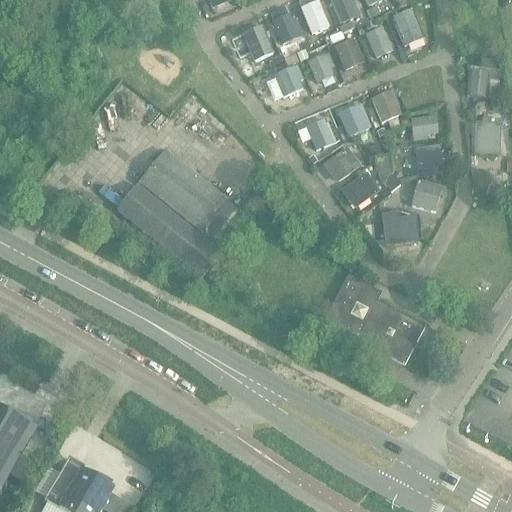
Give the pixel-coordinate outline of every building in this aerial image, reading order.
[(207,0),(213,11),(232,3),(231,0),(207,0)] [(328,0),(340,27),(360,19),(352,0),(328,0)] [(364,0),(368,9),(387,0),(364,0)] [(396,4),(399,11),(405,9),(401,2),(396,4)] [(301,11),(312,38),(321,34),(330,30),(318,4),(310,7),(301,11)] [(373,10),(366,13),(370,23),(377,20),(373,10)] [(393,20),(405,49),(423,42),(411,13),(403,16),(393,20)] [(272,24),(282,48),(290,44),(302,39),(296,24),(292,25),(289,17),(272,24)] [(365,26),(367,32),(378,27),(376,21),(365,26)] [(261,28),(242,36),(253,64),(273,56),(261,28)] [(366,38),(376,61),(385,58),(393,55),(383,31),(375,34),(366,38)] [(341,34),(329,40),(332,47),(345,42),(341,34)] [(335,51),(345,75),(355,71),(364,67),(355,43),(345,46),(335,51)] [(306,56),(308,60),(318,56),(315,52),(306,56)] [(284,62),(287,69),(298,65),(295,57),(284,62)] [(308,65),(317,86),(334,79),(331,71),(334,70),(329,57),(325,58),(316,62),(308,65)] [(483,61),(482,69),(495,70),(496,62),(483,61)] [(278,77),(287,99),(303,92),(300,84),(304,82),(298,69),(286,74),(278,77)] [(467,72),(464,98),(487,101),(490,75),(467,72)] [(369,101),(380,128),(393,123),(391,118),(399,115),(390,93),(369,101)] [(339,117),(349,140),(371,131),(361,107),(348,113),(339,117)] [(411,122),(413,140),(438,137),(436,120),(411,122)] [(306,130),(316,154),(335,146),(325,123),(316,126),(306,130)] [(476,126),(475,157),(500,158),(501,127),(476,126)] [(369,151),(372,160),(382,156),(378,147),(369,151)] [(415,151),(417,174),(442,171),(440,149),(415,151)] [(347,152),(323,168),(336,186),(359,170),(347,152)] [(202,236),(227,204),(162,154),(137,186),(202,236)] [(382,185),(390,195),(401,188),(406,183),(398,174),(393,177),(382,185)] [(341,193),(355,213),(379,195),(366,176),(341,193)] [(411,209),(436,215),(439,203),(442,190),(418,184),(415,196),(411,209)] [(137,188),(117,213),(200,281),(221,256),(137,188)] [(227,204),(202,236),(210,243),(235,211),(227,204)] [(382,217),(385,250),(419,247),(416,220),(400,222),(399,216),(382,217)] [(349,279),(324,326),(368,349),(404,368),(404,367),(419,339),(425,328),(378,303),(382,296),(365,287),(349,279)] [(0,484),(28,437),(9,427),(6,431),(0,427),(0,484)] [(58,478),(43,503),(58,511),(102,511),(114,492),(85,476),(88,472),(68,461),(58,478)]
